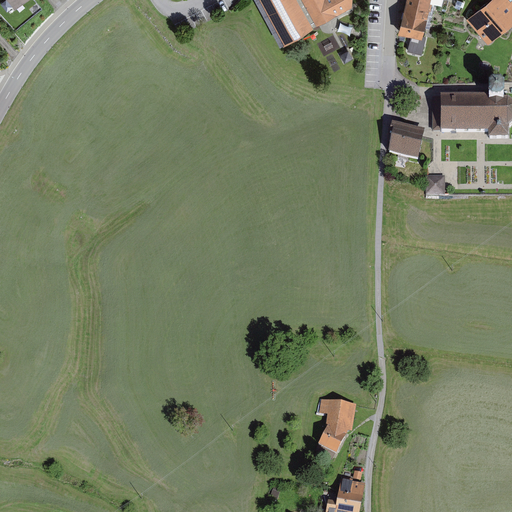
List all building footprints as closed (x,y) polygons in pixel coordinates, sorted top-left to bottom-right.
[(22,0),(4,0),(11,8),(22,0)] [(247,0),(276,52),(309,34),(307,30),(310,28),(313,32),(348,13),(348,0),(324,0),(322,2),(320,0),(247,0)] [(429,0),(402,0),(394,31),(409,35),(406,46),(422,51),(429,26),(423,24),(429,0)] [(511,0),(484,0),(462,20),(484,46),(511,21),(511,0)] [(490,90),(490,99),(490,103),(504,103),(503,90),(490,90)] [(490,99),(440,100),(440,102),(432,102),(433,134),(441,134),(441,136),(481,135),(489,135),(489,141),(509,141),(509,135),(509,132),(511,128),(511,106),(508,103),(504,103),(490,103),(490,99)] [(423,138),(392,132),(391,139),(394,140),(391,158),(418,163),(423,138)] [(428,181),(427,181),(428,197),(444,197),(444,195),(444,180),(428,181)] [(353,406),(318,400),(316,416),(322,417),(316,451),(339,455),(342,434),(347,435),(353,406)] [(354,511),(359,485),(349,483),(348,490),(338,488),(335,503),(327,502),(324,511),(354,511)]
